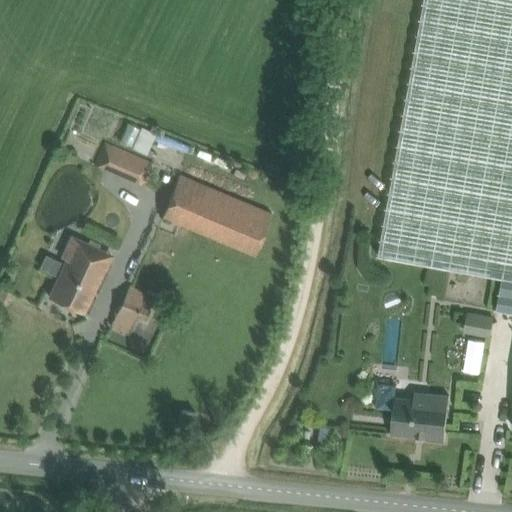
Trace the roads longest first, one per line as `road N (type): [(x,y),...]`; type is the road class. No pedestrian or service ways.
road 1 (track): [(215,483),(276,380),(302,299),(342,0)]
road 2 (tertiary): [(147,476),(458,511)]
road 3 (tertiary): [(0,460),(147,476)]
